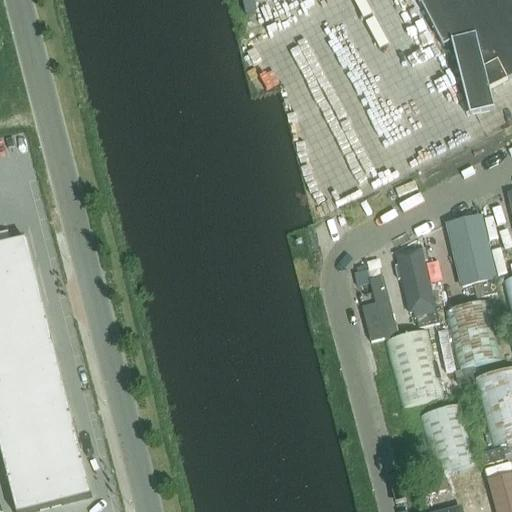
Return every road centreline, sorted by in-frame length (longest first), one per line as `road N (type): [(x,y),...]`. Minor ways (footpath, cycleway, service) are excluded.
road 1 (unclassified): [(150,511),(18,0)]
road 2 (unclassified): [(397,511),(337,280),(348,239),(511,158)]
